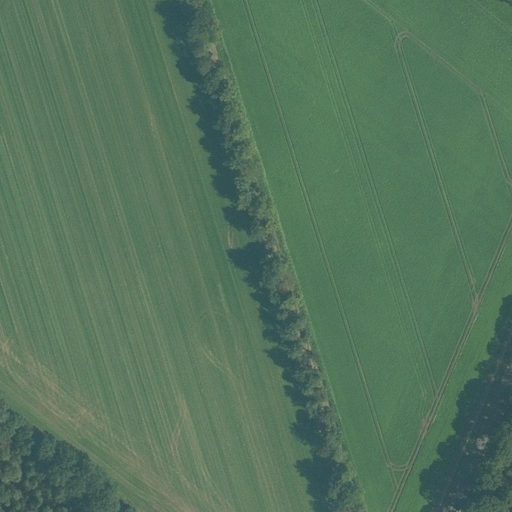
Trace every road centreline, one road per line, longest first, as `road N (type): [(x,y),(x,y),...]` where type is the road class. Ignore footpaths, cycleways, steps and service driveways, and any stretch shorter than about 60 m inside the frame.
road 1 (unclassified): [(352,511),(191,0)]
road 2 (secondary): [(453,511),(511,371)]
